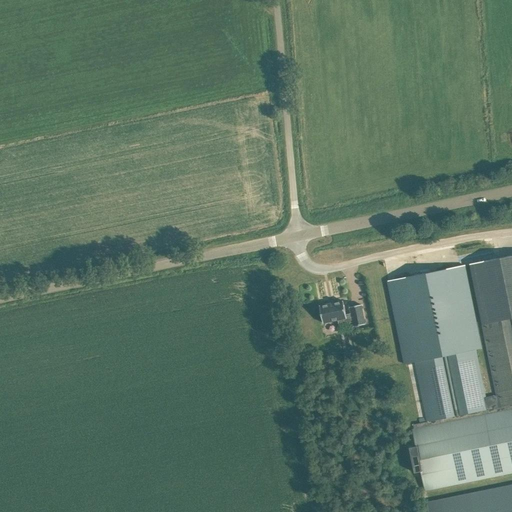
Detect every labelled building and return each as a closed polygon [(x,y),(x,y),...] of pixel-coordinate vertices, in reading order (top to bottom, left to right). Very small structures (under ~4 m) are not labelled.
[(511,255),(470,264),(482,324),(511,317),(511,255)] [(407,277),(388,281),(404,363),(415,361),(477,349),(482,348),(465,265),(437,271),(407,277)] [(361,304),(350,307),(351,313),(346,314),(343,301),(320,305),(323,323),(338,320),(339,325),(353,322),(354,326),(366,324),(361,304)] [(414,424),(415,428),(413,429),(425,491),(511,473),(511,317),(482,324),(497,395),(486,397),(477,349),(415,361),(427,421),(414,424)] [(511,511),(511,484),(429,501),(431,511),(511,511)]
